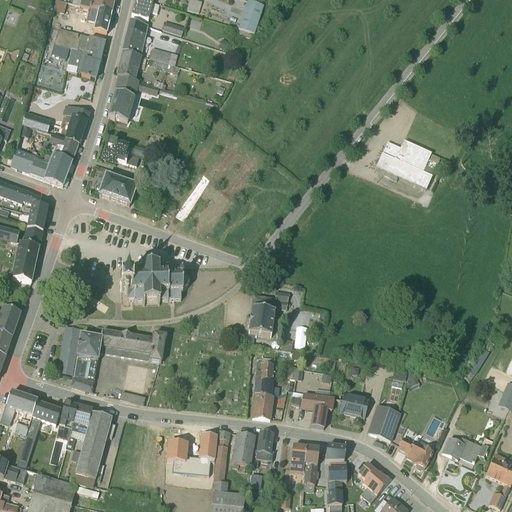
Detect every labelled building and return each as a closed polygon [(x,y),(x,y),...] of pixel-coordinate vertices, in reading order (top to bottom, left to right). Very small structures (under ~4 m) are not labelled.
[(76,0),(72,0),(71,6),(111,15),(114,0),(85,0),(85,2),(76,0)] [(136,0),(131,18),(147,23),(149,16),(156,18),(158,8),(152,6),(152,5),(136,0)] [(190,0),(186,12),(197,15),(201,4),(190,0)] [(53,12),(63,16),(66,5),(56,3),(53,12)] [(255,37),(264,8),(247,3),(238,32),(255,37)] [(97,13),(92,33),(106,36),(111,15),(97,13)] [(140,59),(147,28),(130,24),(122,55),(140,59)] [(183,30),(163,24),(161,32),(180,38),(183,30)] [(104,44),(57,31),(53,46),(71,51),(66,73),(95,82),(104,44)] [(46,48),(42,64),(65,70),(69,54),(46,48)] [(177,57),(152,50),(149,62),(174,69),(177,57)] [(116,78),(135,83),(141,59),(122,55),(116,78)] [(149,62),(147,66),(154,68),(154,69),(164,72),(164,73),(172,75),(174,69),(149,62)] [(156,98),(158,90),(118,79),(110,109),(107,118),(107,119),(127,125),(137,93),(156,98)] [(163,85),(154,83),(152,88),(164,92),(165,87),(162,87),(163,85)] [(63,142),(78,147),(88,116),(65,108),(62,117),(66,118),(64,124),(69,125),(63,142)] [(50,124),(25,116),(21,128),(46,136),(50,124)] [(5,144),(10,133),(0,128),(0,143),(0,142),(5,144)] [(30,131),(23,129),(20,138),(28,140),(30,131)] [(48,145),(44,143),(40,154),(46,156),(72,164),(78,147),(63,142),(50,138),(48,145)] [(129,148),(109,142),(107,150),(104,150),(101,161),(116,166),(116,164),(135,170),(138,161),(143,162),(145,155),(128,150),(129,148)] [(386,145),(375,170),(390,177),(388,181),(395,184),(398,180),(425,193),(431,179),(432,180),(435,173),(433,172),(435,167),(437,167),(440,161),(429,155),(403,143),(400,151),(386,145)] [(46,156),(44,164),(15,152),(9,171),(51,185),(62,190),(72,164),(46,156)] [(139,170),(136,179),(149,183),(152,172),(141,168),(140,170),(139,170)] [(136,189),(105,178),(98,198),(125,208),(129,209),(136,189)] [(22,206),(30,209),(42,209),(43,204),(43,203),(26,194),(0,184),(0,200),(21,208),(22,206)] [(47,210),(42,209),(30,209),(25,231),(42,235),(47,210)] [(8,215),(0,211),(0,217),(7,220),(8,215)] [(0,229),(0,242),(15,247),(18,234),(0,229)] [(30,286),(42,235),(25,231),(22,246),(18,245),(10,282),(30,286)] [(120,283),(119,283),(119,293),(123,293),(123,294),(123,295),(124,295),(125,296),(126,296),(126,297),(126,304),(133,303),(133,305),(142,304),(142,308),(144,308),(144,305),(157,305),(157,307),(159,307),(159,304),(180,303),(180,297),(181,297),(181,293),(183,293),(185,292),(187,290),(188,288),(188,286),(188,284),(187,282),(185,281),(183,280),(181,280),(181,279),(182,279),(182,278),(183,278),(183,277),(183,276),(182,275),(181,275),(180,275),(179,275),(179,270),(157,270),(157,267),(156,267),(156,269),(142,270),(142,267),(141,267),(141,270),(132,271),(132,273),(131,272),(129,271),(127,272),(126,273),(125,274),(124,276),(125,278),(126,279),(127,280),(129,281),(129,282),(120,283)] [(0,303),(8,305),(11,294),(3,292),(0,302),(0,303)] [(287,305),(289,296),(275,294),(273,302),(252,300),(251,309),(285,314),(286,305),(287,305)] [(0,337),(11,341),(20,317),(1,310),(0,314),(0,337)] [(274,315),(251,312),(246,348),(251,349),(253,349),(254,338),(271,340),(274,315)] [(158,365),(161,366),(165,339),(152,337),(151,342),(101,333),(99,341),(97,356),(158,365)] [(7,352),(11,341),(0,337),(0,358),(4,360),(7,352)] [(91,396),(99,341),(79,338),(72,379),(70,389),(91,396)] [(290,354),(292,345),(281,343),(280,353),(290,354)] [(469,373),(474,376),(489,355),(484,352),(469,373)] [(301,356),(291,355),(291,363),(300,364),(301,356)] [(255,364),(254,382),(271,384),(273,361),(261,360),(261,364),(255,364)] [(286,381),(301,383),(302,375),(298,375),(298,371),(287,369),(286,381)] [(351,370),(350,377),(357,378),(358,371),(351,370)] [(406,374),(393,371),(391,386),(403,389),(406,374)] [(321,386),(330,388),(331,379),(322,378),(321,386)] [(419,387),(415,378),(405,382),(409,391),(419,387)] [(254,383),(254,382),(253,397),(272,400),(277,398),(278,390),(273,390),(273,384),(254,383)] [(511,412),(511,387),(506,385),(498,408),(511,412)] [(312,414),(310,429),(323,432),(326,412),(331,413),(332,402),(340,403),(341,395),(329,393),(329,394),(328,400),(302,397),(299,412),(312,414)] [(299,410),(302,396),(293,394),(289,407),(299,410)] [(18,420),(13,437),(25,441),(37,405),(28,402),(10,395),(9,399),(0,423),(0,427),(8,430),(14,414),(17,415),(16,419),(18,420)] [(121,395),(119,402),(142,408),(144,401),(121,395)] [(269,423),(272,400),(253,397),(251,421),(269,423)] [(369,404),(342,397),(338,416),(364,423),(369,404)] [(55,430),(60,413),(37,405),(25,441),(16,470),(24,473),(40,425),(55,430)] [(77,408),(64,405),(62,413),(55,438),(60,439),(58,446),(66,448),(77,409),(77,408)] [(367,436),(389,444),(400,417),(376,408),(367,436)] [(83,443),(91,412),(77,409),(66,448),(65,452),(66,452),(71,454),(75,441),(83,443)] [(111,421),(91,416),(83,443),(72,487),(92,493),(95,483),(100,484),(103,468),(101,467),(99,467),(104,447),(106,441),(110,442),(114,428),(110,427),(111,421)] [(229,435),(219,433),(210,511),(242,511),(245,499),(244,498),(226,496),(227,486),(227,485),(224,485),(229,435)] [(272,437),(259,434),(255,462),(271,464),(273,457),(269,456),(272,437)] [(236,474),(243,476),(245,469),(250,470),(254,439),(237,436),(231,466),(232,466),(232,470),(237,472),(236,474)] [(201,437),(198,461),(214,462),(216,438),(201,437)] [(433,456),(402,440),(397,451),(407,456),(405,460),(412,464),(412,465),(416,467),(415,470),(416,472),(418,474),(420,474),(422,472),(423,471),(424,471),(433,456)] [(487,451),(488,452),(492,444),(484,441),(480,450),(460,442),(458,446),(448,441),(440,457),(456,465),(458,462),(463,464),(462,466),(468,469),(471,466),(473,467),(477,459),(482,462),(487,451)] [(167,444),(164,472),(183,475),(187,446),(167,444)] [(305,450),(292,448),(289,475),(303,476),(305,450)] [(326,448),(324,464),(343,464),(344,450),(326,448)] [(316,469),(318,451),(305,450),(303,476),(303,493),(313,494),(313,488),(314,488),(315,481),(317,481),(318,475),(316,474),(316,469)] [(504,461),(494,457),(484,479),(503,488),(498,498),(493,495),(488,508),(497,511),(499,511),(511,483),(511,470),(502,466),(504,461)] [(328,508),(328,511),(340,511),(341,508),(342,507),(341,485),(345,485),(345,464),(329,464),(329,470),(327,470),(327,471),(325,471),(325,477),(327,477),(327,485),(327,496),(326,496),(326,507),(327,507),(328,508)] [(98,495),(76,489),(0,465),(0,481),(31,491),(31,490),(31,489),(34,490),(31,499),(71,508),(74,495),(96,502),(98,495)] [(359,498),(369,507),(389,484),(379,475),(378,477),(366,466),(357,477),(364,483),(361,487),(366,490),(359,498)] [(262,479),(251,477),(248,490),(259,493),(262,479)] [(288,511),(290,496),(281,495),(279,510),(288,511)] [(0,511),(17,511),(18,510),(7,506),(9,499),(0,496),(0,511)] [(31,499),(27,511),(69,511),(71,508),(31,499)] [(405,511),(392,500),(381,511),(405,511)]
